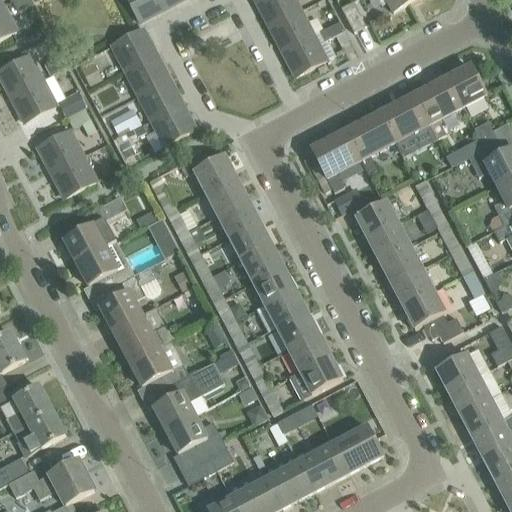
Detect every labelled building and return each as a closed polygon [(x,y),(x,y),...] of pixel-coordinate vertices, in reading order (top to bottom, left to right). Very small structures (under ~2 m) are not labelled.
[(28,0),(20,0),(14,4),(19,14),(33,7),(28,0)] [(164,10),(162,5),(159,0),(127,0),(140,25),(156,17),(155,15),(164,10)] [(188,0),(159,0),(162,5),(164,10),(174,5),(175,7),(188,0)] [(294,0),(266,0),(260,4),(265,13),(262,14),(270,30),(301,13),(294,0)] [(422,0),(385,0),(394,15),(422,0)] [(355,36),(368,30),(355,4),(342,11),(355,36)] [(0,43),(17,34),(4,9),(0,10),(0,43)] [(301,13),(270,30),(278,45),(281,44),(286,53),(314,38),(301,13)] [(328,45),(346,34),(340,24),(322,35),(328,45)] [(379,43),(383,41),(378,30),(373,33),(379,43)] [(152,48),(144,32),(113,48),(126,74),(155,59),(150,49),(152,48)] [(289,64),(297,80),(328,63),(314,38),(286,53),(291,63),(289,64)] [(29,59),(0,74),(0,76),(7,91),(10,90),(15,99),(43,84),(29,59)] [(160,68),(155,59),(126,74),(139,99),(170,82),(162,67),(160,68)] [(487,98),(472,69),(449,81),(464,110),(487,98)] [(464,110),(449,81),(415,99),(430,128),(431,128),(438,142),(448,137),(441,123),(464,110)] [(178,97),(170,82),(139,99),(152,123),(181,108),(176,99),(178,97)] [(20,109),(18,110),(26,126),(56,110),(43,84),(15,99),(20,109)] [(70,117),(86,108),(79,96),(63,104),(70,117)] [(430,128),(415,99),(381,117),(396,146),(430,128)] [(166,149),(196,132),(188,117),(186,118),(181,108),(152,123),(166,149)] [(85,112),(68,121),(74,133),(83,128),(88,139),(98,134),(85,112)] [(118,137),(134,128),(127,115),(111,124),(118,137)] [(396,146),(381,117),(347,135),(362,164),(369,178),(378,173),(371,159),(396,146)] [(476,132),(481,142),(464,151),(469,161),(499,145),(494,135),(488,125),(476,132)] [(70,134),(39,150),(48,166),(50,165),(55,174),(84,159),(70,134)] [(347,135),(312,153),(335,196),(345,191),(338,177),(362,164),(347,135)] [(499,145),(469,161),(479,181),(490,175),(498,188),(511,180),(511,151),(505,156),(499,145)] [(225,158),(211,165),(205,155),(180,168),(187,180),(195,175),(207,197),(237,181),(225,158)] [(58,185),(66,201),(97,185),(84,159),(55,174),(60,184),(58,185)] [(167,218),(178,212),(160,179),(149,185),(167,218)] [(505,203),(495,209),(499,217),(489,223),(494,233),(511,224),(511,180),(498,188),(505,203)] [(249,203),(237,181),(207,197),(218,219),(249,203)] [(427,212),(436,207),(423,185),(415,190),(427,212)] [(347,197),(336,203),(344,218),(354,213),(347,197)] [(99,211),(70,227),(75,238),(65,243),(77,265),(106,250),(107,251),(117,245),(109,228),(106,223),(127,212),(121,199),(99,211)] [(261,225),(249,203),(218,219),(230,241),(261,225)] [(399,227),(387,204),(356,220),(368,243),(399,227)] [(439,234),(448,229),(436,207),(427,212),(439,234)] [(189,213),(181,217),(178,212),(167,218),(179,240),(190,234),(189,233),(198,228),(189,213)] [(142,234),(158,225),(153,215),(137,223),(142,234)] [(511,224),(494,233),(500,244),(506,241),(511,251),(511,224)] [(273,247),(261,225),(230,241),(242,264),(273,247)] [(411,249),(399,227),(368,243),(380,265),(411,249)] [(451,256),(460,251),(448,229),(439,234),(451,256)] [(190,262),(202,256),(190,234),(179,240),(190,262)] [(476,243),(467,247),(482,279),(491,275),(476,243)] [(284,270),(273,247),(242,264),(254,286),(284,270)] [(423,271),(411,249),(380,265),(392,287),(423,271)] [(77,265),(90,289),(100,283),(105,293),(136,277),(130,267),(118,273),(107,251),(106,250),(77,265)] [(463,278),(472,273),(460,251),(451,256),(463,278)] [(202,285),(213,279),(202,256),(190,262),(202,285)] [(136,277),(105,293),(111,305),(101,310),(113,332),(141,317),(136,306),(147,299),(142,290),(157,282),(150,270),(136,278),(136,277)] [(296,292),(284,270),(254,286),(265,308),(296,292)] [(434,293),(423,271),(392,287),(404,310),(434,293)] [(472,273),(463,278),(467,285),(475,300),(484,295),(481,288),(472,273)] [(187,274),(175,280),(183,295),(195,289),(187,274)] [(214,307),(225,301),(213,279),(202,285),(214,307)] [(265,308),(265,309),(257,313),(269,336),(277,331),(303,317),(308,314),(296,292),(265,308)] [(404,310),(416,332),(421,330),(432,352),(465,335),(457,320),(448,325),(444,317),(447,316),(434,293),(404,310)] [(511,297),(504,295),(503,302),(497,305),(503,315),(506,313),(511,310),(511,297)] [(226,329),(237,323),(225,301),(214,307),(226,329)] [(308,314),(303,317),(277,331),(289,353),(320,337),(308,314)] [(160,351),(141,317),(113,332),(131,366),(138,363),(160,351)] [(237,352),(249,345),(237,323),(226,329),(237,352)] [(215,350),(228,343),(220,328),(206,335),(215,350)] [(499,353),(492,356),(499,368),(507,364),(511,361),(511,344),(503,328),(490,335),(499,353)] [(0,374),(1,374),(2,376),(8,373),(26,363),(11,335),(5,338),(0,340),(0,374)] [(331,359),(320,337),(289,353),(301,375),(327,361),(331,359)] [(131,366),(143,390),(153,384),(159,394),(189,379),(184,368),(172,345),(171,345),(160,351),(138,363),(131,366)] [(249,374),(261,368),(249,345),(237,352),(249,374)] [(189,379),(159,394),(165,405),(155,411),(167,433),(196,418),(189,405),(224,386),(219,377),(240,366),(235,356),(189,379)] [(479,379),(477,374),(468,356),(437,372),(449,395),(479,379)] [(331,359),(327,361),(301,375),(313,398),(343,382),(331,359)] [(261,396),(272,390),(261,368),(249,374),(261,396)] [(491,401),(479,379),(449,395),(461,417),(491,401)] [(14,402),(15,403),(0,410),(0,411),(7,423),(12,434),(52,413),(39,389),(14,402)] [(272,390),(261,396),(273,420),(285,414),(272,390)] [(511,414),(502,395),(491,401),(461,417),(472,440),(503,424),(511,419),(511,414)] [(19,447),(25,459),(41,450),(41,451),(66,438),(52,413),(12,434),(19,447)] [(167,433),(179,457),(189,451),(198,469),(229,453),(220,435),(214,425),(203,431),(196,418),(167,433)] [(289,418),(278,424),(284,436),(292,432),(293,426),(289,418)] [(511,447),(511,440),(503,424),(472,440),(484,462),(511,447)] [(369,429),(351,439),(334,448),(349,477),(384,458),(369,429)] [(511,475),(511,447),(484,462),(496,484),(511,475)] [(349,477),(334,448),(300,466),(315,495),(349,477)] [(205,480),(222,471),(235,464),(229,453),(198,469),(205,480)] [(282,511),(315,495),(300,466),(294,455),(261,472),(280,511),(282,511)] [(0,491),(9,487),(9,485),(29,475),(21,461),(0,472),(0,491)] [(29,475),(9,485),(9,487),(15,498),(33,489),(39,500),(56,491),(65,509),(71,506),(77,503),(95,493),(79,463),(73,466),(61,472),(49,478),(48,477),(40,482),(35,472),(29,475)] [(250,478),(256,489),(232,501),(237,511),(280,511),(261,472),(250,478)] [(511,504),(511,475),(496,484),(508,506),(511,504)] [(201,511),(237,511),(232,501),(222,507),(215,495),(198,505),(201,511)]
